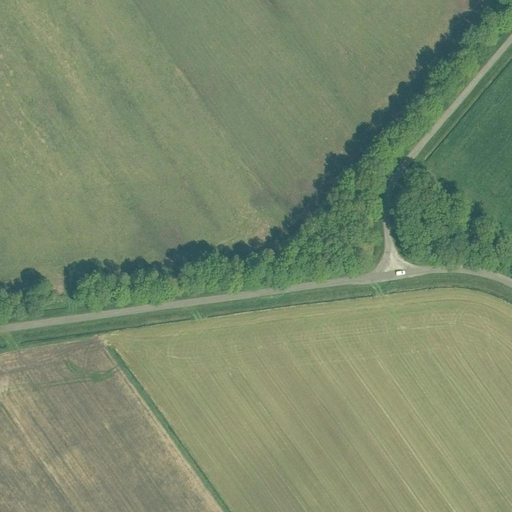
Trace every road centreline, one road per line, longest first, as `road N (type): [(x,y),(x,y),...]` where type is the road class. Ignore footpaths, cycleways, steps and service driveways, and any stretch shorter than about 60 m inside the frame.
road 1 (unclassified): [(0,329),(395,273)]
road 2 (unclassified): [(395,273),(388,193),(511,40)]
